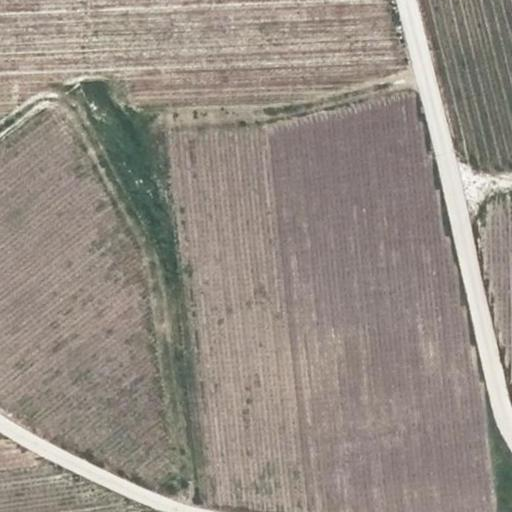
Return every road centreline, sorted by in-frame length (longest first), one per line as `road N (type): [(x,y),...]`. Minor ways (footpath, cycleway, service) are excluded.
road 1 (unclassified): [(511,434),(408,0)]
road 2 (track): [(202,511),(159,505),(0,424)]
